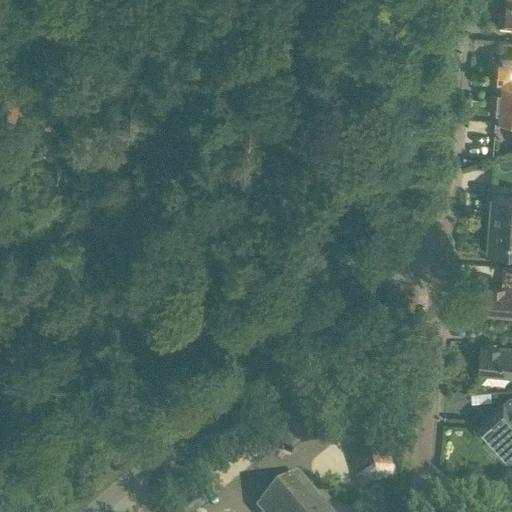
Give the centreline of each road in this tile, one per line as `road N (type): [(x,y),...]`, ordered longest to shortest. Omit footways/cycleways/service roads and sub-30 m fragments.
road 1 (unclassified): [(90,511),(372,273),(403,258),(438,260)]
road 2 (residential): [(438,260),(450,0)]
road 3 (residential): [(420,487),(438,260)]
